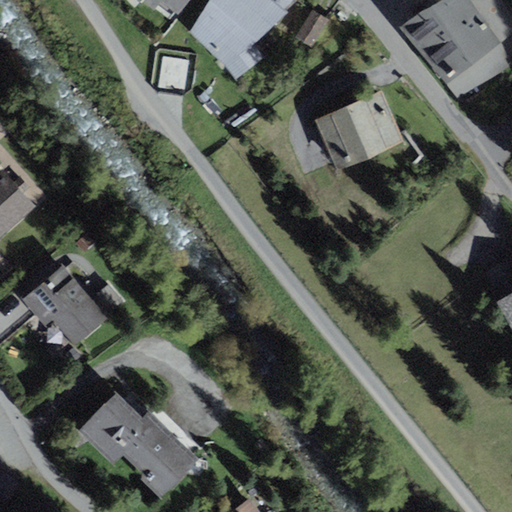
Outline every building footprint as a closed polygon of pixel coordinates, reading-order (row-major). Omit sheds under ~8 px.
[(143,0),(154,10),(160,4),(177,15),(188,0),(143,0)] [(209,0),(189,33),(236,80),(265,57),(254,45),(288,13),(273,0),(209,0)] [(470,0),(443,0),(402,27),(457,98),(510,67),(498,45),(501,42),(470,0)] [(329,20),(312,10),(296,37),(312,47),(329,20)] [(0,81),(0,99),(9,94),(0,81)] [(382,91),(314,120),(336,170),(404,140),(382,91)] [(3,169),(0,171),(0,237),(36,207),(3,169)] [(511,257),(485,274),(500,298),(494,301),(511,329),(511,257)] [(45,326),(52,320),(85,291),(62,265),(22,299),(45,326)] [(107,317),(85,291),(52,320),(74,345),(107,317)] [(116,392),(78,431),(113,465),(123,455),(143,474),(138,478),(160,499),(199,459),(149,411),(143,417),(116,392)] [(0,511),(19,482),(0,470),(0,511)] [(259,511),(248,497),(229,511),(259,511)]
